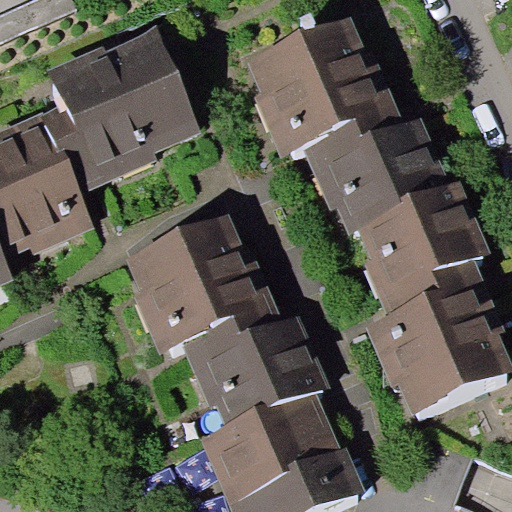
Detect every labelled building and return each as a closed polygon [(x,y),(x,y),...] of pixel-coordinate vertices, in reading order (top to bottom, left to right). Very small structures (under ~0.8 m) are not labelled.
[(0,43),(77,9),(72,0),(34,0),(0,15),(0,43)] [(350,12),(245,58),(260,94),(256,96),(282,155),(304,146),(332,210),(339,207),(350,232),(359,228),(451,188),(450,184),(420,116),(406,122),(374,49),(368,52),(350,12)] [(0,248),(5,260),(31,249),(33,254),(95,227),(80,193),(157,159),(154,153),(202,132),(157,29),(107,51),(105,45),(48,70),(63,104),(0,131),(0,248)] [(490,251),(460,180),(450,184),(451,188),(359,228),(372,259),(365,262),(387,314),(366,323),(393,386),(400,383),(413,413),(511,370),(511,361),(498,330),(505,327),(475,257),(490,251)] [(134,293),(158,351),(181,341),(236,318),(243,335),(282,318),(257,260),(250,264),(229,214),(125,258),(139,291),(134,293)] [(0,285),(14,280),(5,260),(0,248),(0,285)] [(236,318),(181,341),(211,410),(218,407),(226,426),(200,437),(232,511),(314,511),(365,490),(347,447),(341,449),(316,392),(328,386),(296,312),(282,318),(243,335),(236,318)]
